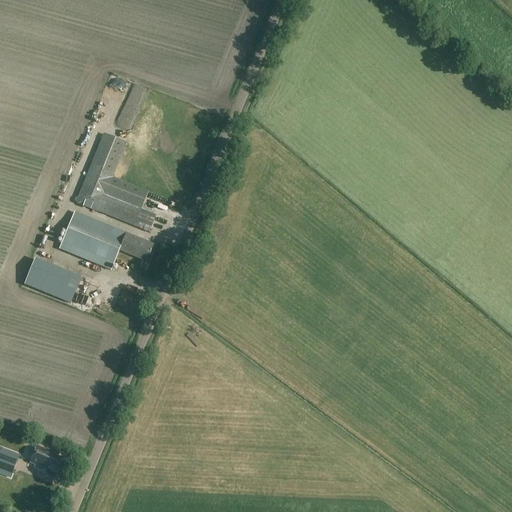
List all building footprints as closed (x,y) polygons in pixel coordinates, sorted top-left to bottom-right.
[(148,233),(154,217),(140,211),(147,193),(111,178),(125,144),(102,135),(74,204),(148,233)] [(52,171),(51,183),(61,184),(62,172),(52,171)] [(145,263),(152,245),(126,235),(74,214),(59,250),(111,271),(119,252),(145,263)] [(69,302),(80,275),(34,256),(23,283),(69,302)] [(55,472),(60,460),(51,456),(52,453),(35,446),(28,464),(45,471),(46,468),(55,472)] [(0,474),(10,479),(19,456),(0,448),(0,474)]
